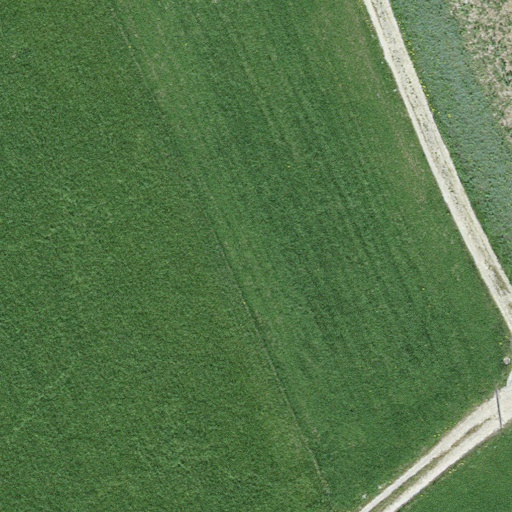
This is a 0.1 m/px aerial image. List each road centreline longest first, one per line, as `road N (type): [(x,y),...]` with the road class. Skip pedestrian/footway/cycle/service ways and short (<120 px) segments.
road 1 (track): [(511,308),(377,0)]
road 2 (track): [(376,511),(511,397)]
